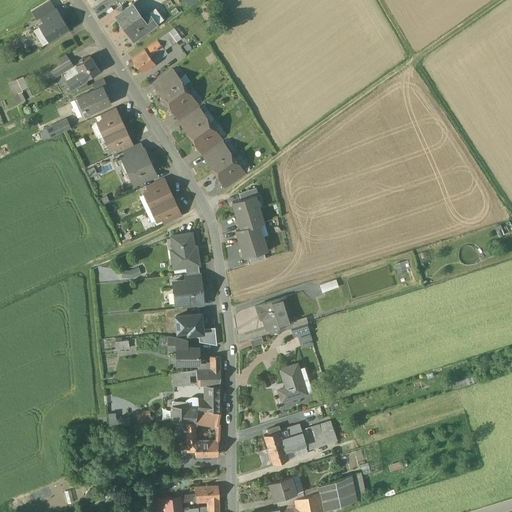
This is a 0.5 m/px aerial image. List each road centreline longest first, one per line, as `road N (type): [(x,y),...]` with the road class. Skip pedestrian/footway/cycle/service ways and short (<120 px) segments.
road 1 (residential): [(232,511),(234,347),(216,227),(134,91)]
road 2 (track): [(207,209),(511,0)]
road 3 (track): [(511,214),(377,0)]
road 4 (track): [(0,313),(121,258)]
